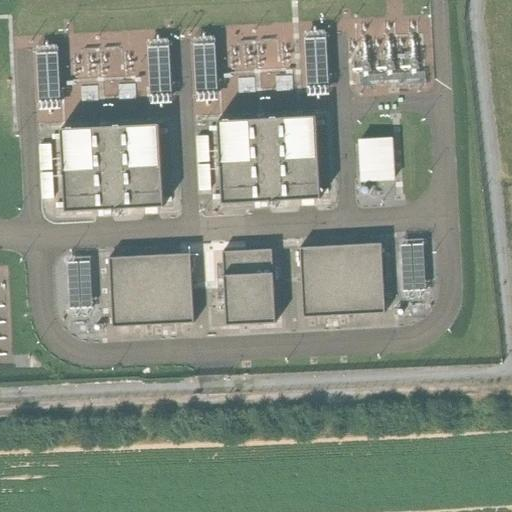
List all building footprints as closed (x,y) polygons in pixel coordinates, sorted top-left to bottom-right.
[(323,30),(304,31),(308,96),(327,95),(323,30)] [(167,38),(149,38),(151,104),(169,103),(167,38)] [(216,38),(196,39),(198,103),(219,102),(216,38)] [(58,45),(37,46),(41,110),(62,108),(58,45)] [(316,118),(215,123),(219,203),(320,197),(316,118)] [(158,125),(57,131),(62,210),(162,205),(158,125)] [(396,135),(360,137),(363,184),(398,182),(396,135)] [(300,247),(302,317),(383,315),(381,246),(300,247)] [(110,254),(112,324),(193,322),(191,253),(110,254)] [(223,253),(229,328),(276,323),(273,253),(223,253)] [(90,257),(68,258),(70,315),(92,314),(90,257)] [(407,283),(425,284),(426,259),(408,258),(407,283)]
